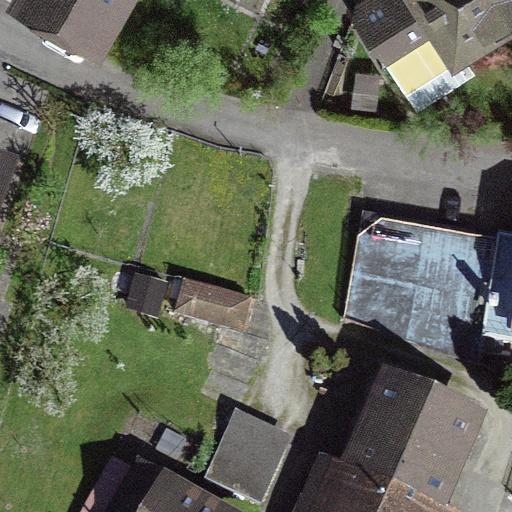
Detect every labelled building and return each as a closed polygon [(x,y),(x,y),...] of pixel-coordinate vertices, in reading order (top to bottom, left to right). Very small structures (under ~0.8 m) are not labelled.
[(28,0),(27,2),(99,45),(124,0),(28,0)] [(511,0),(374,0),(355,12),(403,87),(461,51),(457,45),(511,10),(511,0)] [(498,249),(356,230),(344,317),(474,360),(479,336),(511,340),(511,235),(500,232),(498,249)] [(251,298),(183,280),(174,315),(242,333),(251,298)] [(430,511),(473,417),(392,381),(347,480),(322,469),(302,511),(430,511)] [(283,438),(225,416),(202,477),(260,499),(283,438)] [(222,511),(139,468),(115,511),(222,511)]
